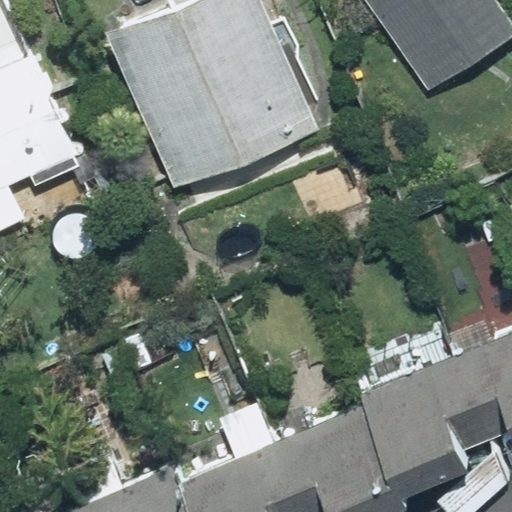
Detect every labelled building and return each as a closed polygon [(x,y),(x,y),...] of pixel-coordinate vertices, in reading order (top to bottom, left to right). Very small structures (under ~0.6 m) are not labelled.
[(97,145),(30,0),(0,0),(0,213),(37,197),(21,163),(39,155),(45,169),(97,145)] [(288,0),(120,0),(112,4),(186,173),(335,108),(288,0)] [(511,0),(392,0),(440,70),(511,20),(511,0)] [(511,320),(375,375),(381,389),(283,427),(269,392),(230,407),(242,439),(55,511),(398,511),(388,500),(428,485),(423,473),(484,448),(478,431),(511,417),(511,320)] [(462,511),(468,511),(511,475),(511,454),(500,440),(442,488),(462,511)]
